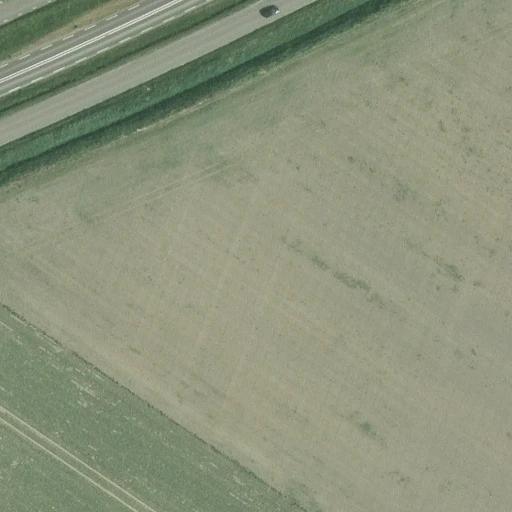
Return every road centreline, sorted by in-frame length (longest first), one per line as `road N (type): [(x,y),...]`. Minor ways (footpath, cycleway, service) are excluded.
road 1 (tertiary): [(0,132),(288,0)]
road 2 (primary): [(0,82),(178,0)]
